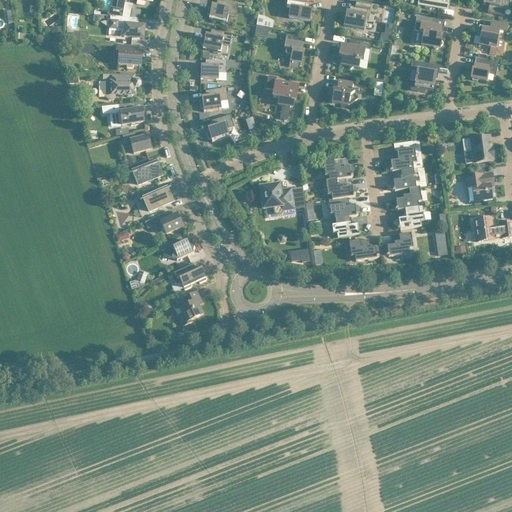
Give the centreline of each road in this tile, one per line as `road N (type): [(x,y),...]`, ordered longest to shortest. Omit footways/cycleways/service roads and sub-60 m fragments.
road 1 (residential): [(217,261),(153,117),(168,0)]
road 2 (tertiary): [(198,184),(171,120),(168,84),(184,0)]
road 3 (tertiary): [(360,294),(511,270)]
road 4 (residential): [(306,143),(332,0)]
road 5 (residential): [(443,122),(464,0)]
